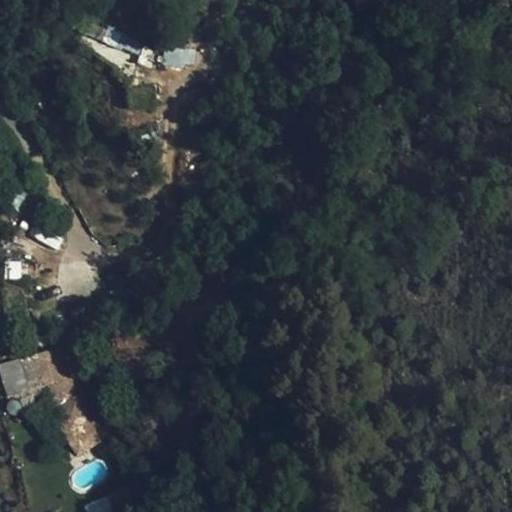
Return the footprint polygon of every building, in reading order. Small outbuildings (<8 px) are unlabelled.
[(163,48),(163,66),(195,66),(194,48),(163,48)] [(0,364),(0,374),(8,398),(29,391),(17,358),(0,364)] [(107,428),(89,410),(78,421),(97,438),(107,428)] [(42,437),(61,458),(71,444),(53,425),(42,437)] [(113,511),(107,496),(85,504),(87,511),(113,511)]
